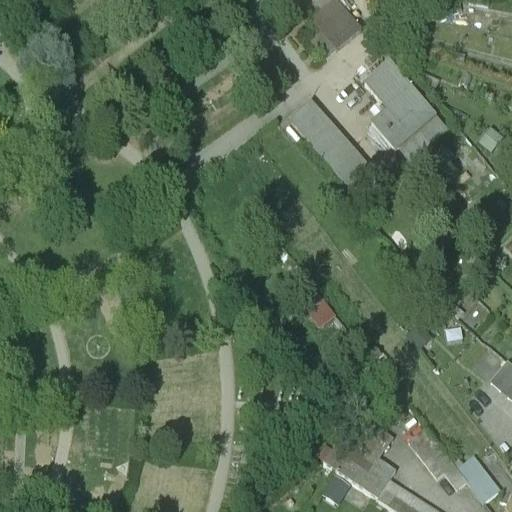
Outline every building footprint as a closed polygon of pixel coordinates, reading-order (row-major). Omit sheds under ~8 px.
[(305,23),(319,37),(309,47),(322,61),(357,30),(329,0),(305,23)] [(435,121),(388,65),(363,86),(386,114),(371,127),(395,155),(435,121)] [(344,184),(366,165),(308,102),(286,121),(344,184)] [(502,140),(491,130),(479,144),(490,154),(502,140)] [(511,370),(506,365),(490,386),(511,404),(511,370)] [(433,511),(399,490),(388,483),(394,475),(342,441),(321,467),(323,469),(389,511),(433,511)]
